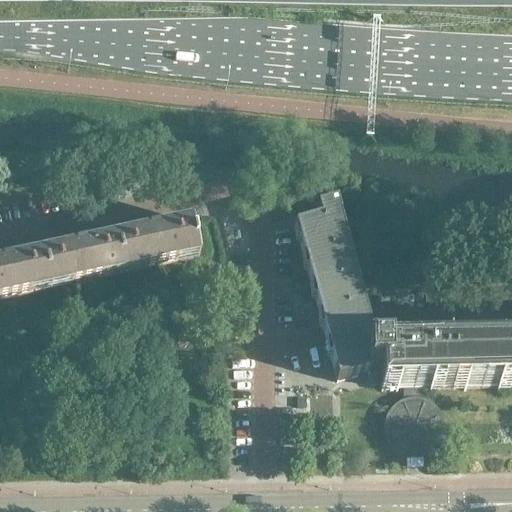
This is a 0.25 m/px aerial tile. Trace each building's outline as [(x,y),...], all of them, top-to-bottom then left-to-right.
[(367,348),(352,292),(332,220),(338,219),(335,206),(316,211),(319,223),(294,230),(321,331),(336,384),(364,376),(368,375),(366,348),(367,348)] [(198,258),(190,223),(158,230),(156,226),(147,228),(147,233),(116,239),(123,275),(198,258)] [(123,275),(116,239),(84,246),(82,241),(74,243),(73,248),(42,255),(50,290),(123,275)] [(0,301),(50,290),(42,255),(11,262),(9,257),(0,259),(0,264),(0,301)] [(474,312),(473,286),(461,287),(462,312),(474,312)] [(486,311),(485,286),(473,286),(474,312),(486,311)] [(498,311),(497,286),(485,286),(486,311),(498,311)] [(509,311),(509,286),(497,286),(498,311),(509,311)] [(438,312),(437,287),(424,287),(425,312),(438,312)] [(450,312),(449,287),(437,287),(438,312),(450,312)] [(462,312),(461,287),(449,287),(450,312),(462,312)] [(511,388),(511,350),(388,353),(387,347),(367,348),(366,348),(368,375),(364,376),(366,387),(379,387),(380,391),(403,391),(404,406),(400,407),(398,409),(396,410),(394,412),(392,414),(391,416),(389,418),(388,421),(388,422),(387,424),(387,427),(387,430),(387,432),(387,435),(387,437),(388,440),(389,441),(390,443),(391,445),(393,447),(395,450),(398,452),(400,453),(403,455),(402,456),(404,456),(404,455),(406,460),(422,460),(423,455),(423,456),(425,455),(424,454),(427,453),(430,451),(433,448),(434,446),(436,444),(437,442),(438,439),(438,438),(439,436),(439,434),(439,433),(439,431),(439,429),(439,427),(439,425),(438,423),(437,419),(436,417),(434,415),(433,413),(430,410),(427,408),(424,407),(422,406),(422,390),(511,388)]
